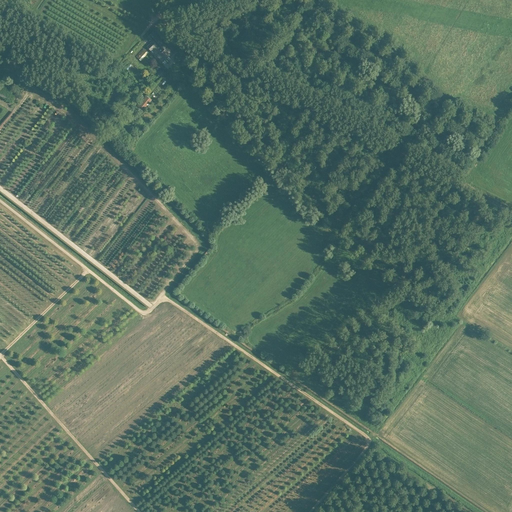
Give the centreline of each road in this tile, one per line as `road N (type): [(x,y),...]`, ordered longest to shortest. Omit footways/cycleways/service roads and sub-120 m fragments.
road 1 (track): [(157,15),(511,211)]
road 2 (track): [(237,347),(169,300),(139,310),(0,199)]
road 3 (track): [(140,511),(0,356)]
road 4 (track): [(368,438),(237,347)]
road 5 (track): [(0,355),(88,269)]
